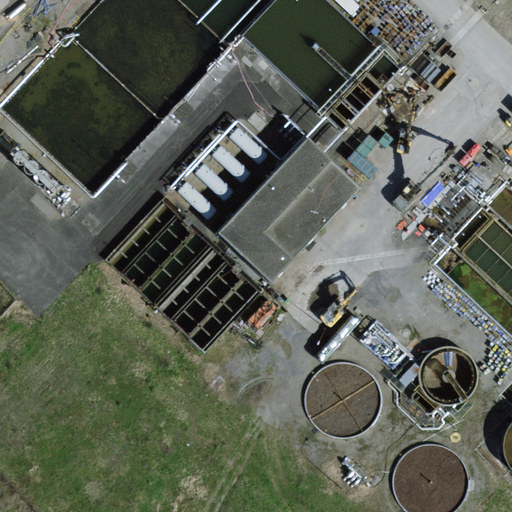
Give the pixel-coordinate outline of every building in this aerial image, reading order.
[(344,103),(338,97),(304,132),(323,150),(385,87),(365,67),(347,85),(354,92),(344,103)] [(304,140),(217,240),(266,287),(357,185),(304,140)] [(511,198),(503,190),(431,266),(511,341),(511,198)] [(461,404),(469,399),(475,391),(477,381),(476,372),(473,364),(467,357),(460,352),(451,350),(442,351),(433,354),(427,360),(422,368),(420,377),(421,386),(425,395),(433,402),(442,406),(451,407),(461,404)] [(353,440),(364,434),(372,426),(378,415),(380,402),(377,390),(370,379),(361,371),(349,366),(336,366),(324,370),(314,378),(307,389),(304,401),(305,413),(310,424),(318,433),(329,439),(341,441),(353,440)] [(505,471),(511,477),(511,421),(507,425),(501,436),(498,448),(500,460),(505,471)] [(450,511),(451,511),(459,503),(465,492),(467,480),(464,467),(457,456),(448,448),(436,444),(423,443),(411,448),(401,455),(394,466),(391,478),(392,490),(397,501),(405,510),(407,511),(450,511)]
